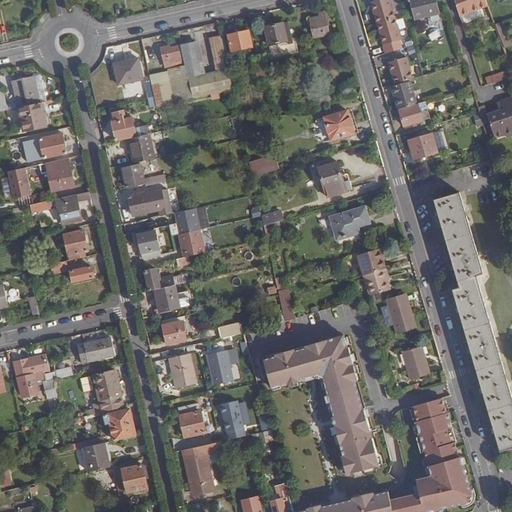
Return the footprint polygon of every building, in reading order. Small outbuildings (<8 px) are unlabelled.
[(401,39),(389,0),(375,0),(374,0),(376,9),(374,10),(378,23),(381,35),(384,35),(386,43),(401,39)] [(410,0),(415,19),(438,13),(434,0),(410,0)] [(454,0),(460,16),(487,5),(485,0),(454,0)] [(309,19),(313,38),(330,35),(325,12),(318,13),(319,17),(309,19)] [(439,16),(427,18),(429,27),(441,24),(439,16)] [(499,35),(506,32),(502,21),(495,24),(499,35)] [(288,22),(265,27),(272,58),(298,52),(295,39),(292,40),(288,22)] [(249,31),(228,36),(231,51),(252,46),(249,31)] [(499,35),(503,46),(511,44),(506,32),(499,35)] [(181,45),(186,66),(193,98),(232,89),(221,36),(209,39),(216,71),(205,74),(199,41),(181,45)] [(171,50),(162,52),(166,68),(182,65),(178,46),(170,48),(171,50)] [(391,70),(395,84),(412,79),(406,57),(392,61),(394,70),(391,70)] [(138,59),(114,64),(119,85),(142,79),(138,59)] [(265,75),(262,60),(254,61),(257,77),(265,75)] [(167,72),(150,75),(151,80),(154,97),(156,107),(193,98),(186,66),(167,70),(167,72)] [(485,78),(487,85),(508,78),(506,71),(485,78)] [(12,81),(18,108),(40,103),(34,77),(12,81)] [(145,82),(149,98),(154,97),(151,80),(145,82)] [(394,93),(399,109),(417,104),(410,81),(395,86),(397,92),(394,93)] [(343,91),(345,98),(356,94),(354,88),(343,91)] [(318,100),(319,105),(335,101),(333,95),(318,100)] [(478,108),(474,95),(467,97),(472,114),(479,111),(478,108)] [(488,115),(490,122),(495,138),(505,134),(507,137),(511,135),(511,97),(500,101),(503,110),(488,115)] [(430,118),(426,101),(417,104),(399,109),(404,126),(430,118)] [(40,103),(18,108),(23,132),(46,126),(41,103),(40,103)] [(485,106),(478,108),(479,111),(483,124),(490,122),(488,115),(485,106)] [(112,123),(116,142),(129,139),(137,137),(133,118),(126,120),(125,115),(126,115),(125,111),(112,113),(113,118),(115,117),(116,122),(112,123)] [(347,111),(324,118),(332,141),(354,133),(347,111)] [(148,126),(138,127),(139,135),(149,134),(148,126)] [(40,139),(44,159),(52,157),(67,154),(62,134),(40,139)] [(155,158),(149,134),(137,137),(129,139),(134,163),(155,158)] [(432,134),(408,141),(414,159),(438,152),(432,134)] [(31,135),(21,137),(23,146),(33,144),(31,135)] [(250,163),(249,163),(252,177),(279,169),(275,156),(250,163)] [(34,166),(30,167),(32,175),(48,172),(53,192),(74,187),(68,158),(53,161),(34,166)] [(499,177),(503,175),(498,158),(494,160),(499,177)] [(338,163),(319,168),(328,197),(352,190),(349,181),(344,183),(338,163)] [(149,185),(166,181),(165,175),(144,179),(141,165),(123,169),(127,187),(145,183),(145,186),(149,185)] [(32,195),(26,168),(9,171),(15,198),(32,195)] [(501,184),(505,183),(508,182),(505,174),(503,175),(499,177),(501,184)] [(509,212),(511,210),(511,205),(505,183),(501,184),(509,212)] [(146,193),(129,197),(134,216),(149,212),(159,210),(161,216),(174,213),(172,207),(168,189),(152,193),(152,194),(147,195),(146,193)] [(91,199),(89,192),(34,204),(30,205),(32,213),(60,207),(63,224),(81,220),(77,202),(91,199)] [(460,192),(434,200),(441,222),(452,262),(460,288),(453,290),(461,315),(473,358),(484,396),(495,434),(500,452),(511,448),(511,396),(477,276),(484,274),(460,192)] [(34,204),(32,195),(15,198),(17,208),(30,205),(34,204)] [(365,207),(331,217),(337,240),(360,233),(358,228),(370,224),(365,207)] [(175,213),(180,234),(200,230),(196,208),(175,213)] [(272,223),(284,220),(281,211),(261,217),(263,226),(272,223)] [(272,223),(263,226),(266,239),(272,264),(276,279),(284,277),(272,223)] [(179,235),(184,257),(188,256),(206,252),(200,230),(180,234),(179,235)] [(70,261),(86,257),(85,253),(88,252),(84,231),(64,235),(70,261)] [(142,254),(160,250),(156,231),(137,235),(142,254)] [(66,262),(70,261),(64,235),(59,236),(66,262)] [(382,258),(379,249),(358,255),(364,275),(384,269),(386,269),(382,258)] [(161,255),(160,250),(142,254),(143,259),(161,255)] [(29,270),(43,267),(40,253),(28,255),(30,262),(27,262),(29,270)] [(364,275),(358,255),(353,256),(356,266),(358,266),(361,276),(364,275)] [(184,257),(169,261),(171,267),(178,265),(179,267),(190,264),(188,256),(184,257)] [(29,270),(28,270),(30,275),(51,271),(52,275),(68,271),(66,262),(57,264),(50,265),(43,267),(29,270)] [(82,266),(70,269),(73,283),(94,278),(92,266),(83,268),(82,266)] [(175,285),(189,282),(187,275),(160,281),(157,269),(145,271),(149,291),(155,290),(175,285)] [(384,269),(364,275),(371,296),(391,290),(384,269)] [(286,289),(284,277),(276,279),(279,295),(284,316),(285,322),(295,319),(289,289),(286,289)] [(180,308),(175,285),(155,290),(160,313),(180,308)] [(4,286),(0,286),(0,308),(8,306),(4,286)] [(275,286),(268,288),(269,295),(277,293),(275,286)] [(406,293),(403,294),(410,314),(412,314),(406,293)] [(410,314),(403,294),(387,299),(398,334),(416,329),(412,314),(410,314)] [(33,315),(38,314),(35,297),(29,298),(33,315)] [(195,331),(191,314),(162,321),(167,345),(187,340),(185,333),(195,331)] [(272,325),(285,322),(284,316),(270,320),(272,325)] [(219,328),(221,339),(243,334),(240,323),(219,328)] [(276,357),(264,360),(272,387),(287,383),(287,384),(299,381),(298,380),(317,375),(323,377),(334,416),(333,416),(344,456),(342,457),(347,473),(380,464),(363,407),(361,408),(354,381),(357,381),(347,345),(345,345),(342,336),(305,346),(305,348),(294,351),(293,350),(275,355),(276,357)] [(85,349),(79,351),(82,363),(115,355),(111,338),(84,344),(85,349)] [(423,359),(419,347),(403,352),(412,380),(430,374),(425,358),(423,359)] [(214,386),(234,381),(227,351),(207,356),(214,386)] [(400,367),(405,366),(401,353),(396,354),(400,367)] [(190,354),(170,358),(176,388),(197,383),(190,354)] [(33,375),(38,374),(49,371),(45,355),(13,362),(22,397),(37,393),(33,375)] [(64,361),(53,364),(55,371),(55,373),(57,379),(73,375),(71,366),(66,368),(64,361)] [(92,404),(95,414),(124,407),(116,372),(94,377),(100,402),(92,404)] [(47,396),(58,394),(54,380),(57,379),(55,373),(39,377),(41,383),(43,382),(47,396)] [(83,392),(89,391),(87,377),(81,378),(83,392)] [(393,511),(433,511),(448,509),(455,507),(467,504),(472,496),(469,485),(467,476),(461,458),(460,459),(455,444),(451,445),(450,442),(447,431),(450,430),(453,429),(449,414),(447,414),(447,413),(444,402),(443,400),(414,408),(414,409),(417,421),(418,423),(416,423),(417,426),(419,434),(420,438),(425,453),(429,467),(432,477),(429,478),(417,481),(419,488),(420,494),(413,496),(391,501),(393,511)] [(228,440),(246,436),(238,401),(220,405),(228,440)] [(199,403),(178,408),(185,438),(206,433),(199,403)] [(114,441),(136,435),(130,409),(107,414),(107,415),(104,416),(106,424),(110,423),(114,441)] [(254,446),(274,440),(271,430),(251,435),(253,442),(254,446)] [(84,447),(104,443),(102,437),(83,442),(84,447)] [(191,463),(198,496),(215,492),(206,453),(221,450),(219,442),(183,450),(186,464),(191,463)] [(88,472),(110,468),(104,443),(84,447),(82,448),(88,472)] [(49,456),(61,453),(60,448),(48,450),(49,456)] [(194,497),(198,496),(191,463),(186,464),(194,497)] [(142,465),(114,471),(119,491),(126,489),(128,493),(148,488),(142,465)] [(284,498),(270,502),(273,511),(294,511),(286,483),(281,485),(284,498)] [(467,504),(455,507),(456,510),(467,508),(468,508),(469,507),(470,506),(471,506),(472,505),(473,504),(473,503),(474,503),(474,502),(474,501),(475,501),(475,500),(475,499),(475,498),(475,497),(475,496),(475,495),(472,484),(469,485),(472,496),(467,504)] [(393,511),(391,501),(389,491),(374,495),(373,494),(354,499),(354,500),(322,508),(322,506),(309,509),(309,511),(305,511),(393,511)] [(263,511),(260,496),(242,500),(244,511),(263,511)]
